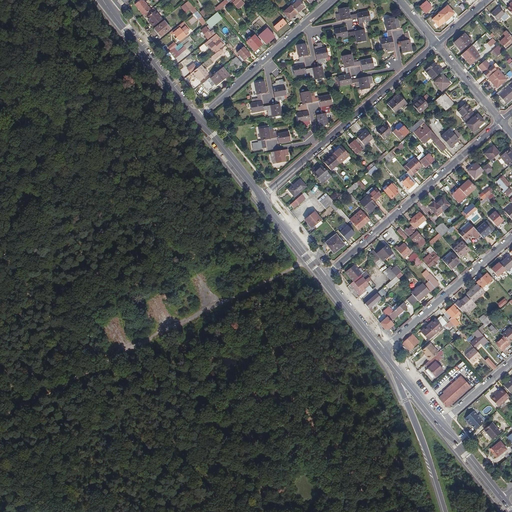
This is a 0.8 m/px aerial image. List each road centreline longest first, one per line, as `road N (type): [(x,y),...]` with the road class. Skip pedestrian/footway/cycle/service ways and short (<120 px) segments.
road 1 (residential): [(322,278),(501,121)]
road 2 (residential): [(260,197),(436,44)]
road 3 (residential): [(197,117),(331,0)]
road 4 (residential): [(380,351),(511,237)]
road 5 (secondary): [(394,370),(442,511)]
road 6 (secondary): [(197,117),(110,9)]
